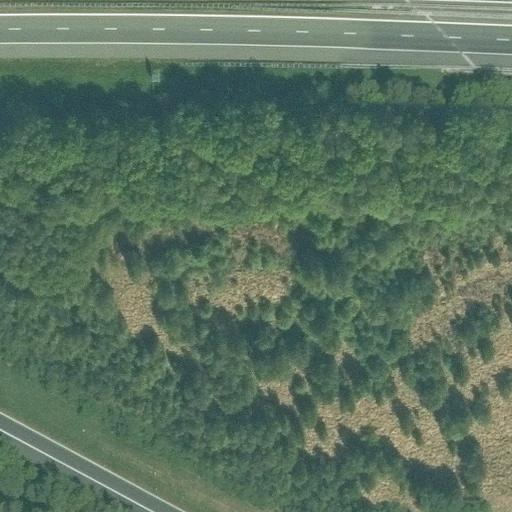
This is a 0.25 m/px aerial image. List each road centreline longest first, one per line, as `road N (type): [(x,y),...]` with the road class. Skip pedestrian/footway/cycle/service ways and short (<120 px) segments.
road 1 (motorway): [(0,29),(511,39)]
road 2 (motorway): [(0,425),(161,511)]
